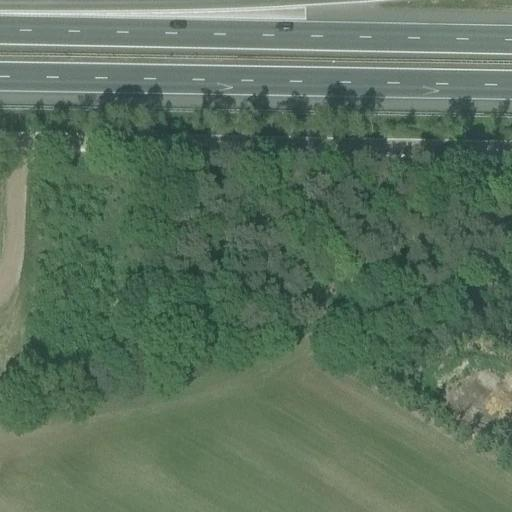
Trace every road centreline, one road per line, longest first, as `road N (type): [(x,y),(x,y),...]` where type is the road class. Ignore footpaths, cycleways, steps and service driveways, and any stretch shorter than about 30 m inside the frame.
road 1 (motorway): [(511,43),(0,32)]
road 2 (unclassified): [(0,137),(511,148)]
road 3 (motorway): [(0,78),(511,85)]
road 4 (motorway): [(284,0),(0,6)]
